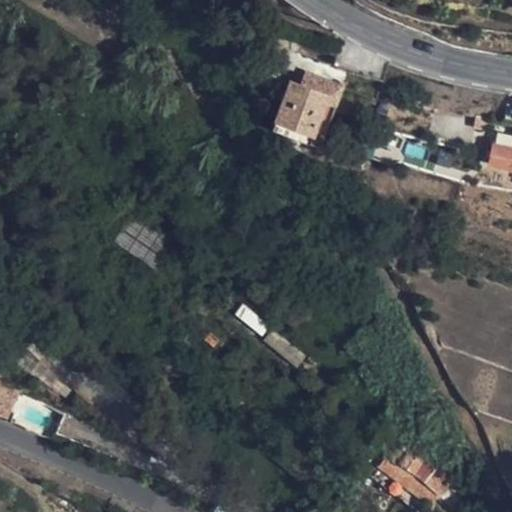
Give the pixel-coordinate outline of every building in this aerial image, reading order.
[(355,56),(338,51),(333,64),(350,70),(355,56)] [(313,132),(325,102),(336,107),(343,90),(345,83),(341,81),(339,85),(305,72),(300,85),(291,81),(276,118),(313,132)] [(272,129),(321,147),(325,139),(325,138),(336,107),(325,102),(313,132),(276,118),(272,129)] [(346,148),(325,139),(321,147),(321,149),(342,159),(346,148)] [(511,147),(493,144),(488,164),(511,168),(511,147)] [(380,216),(367,209),(363,216),(375,224),(380,216)] [(271,328),(260,320),(251,332),(284,357),(294,345),(271,328)] [(322,372),(299,354),(292,363),(318,382),(322,377),(332,384),(337,377),(324,368),(322,372)] [(0,394),(14,401),(20,386),(3,377),(0,382),(0,394)] [(414,437),(401,429),(392,441),(395,443),(380,463),(395,474),(393,479),(415,494),(424,482),(429,487),(440,496),(447,486),(449,480),(455,476),(441,464),(439,467),(411,447),(408,452),(405,450),(414,437)] [(395,474),(380,463),(377,467),(393,479),(395,474)] [(429,487),(424,482),(415,494),(420,499),(429,487)]
